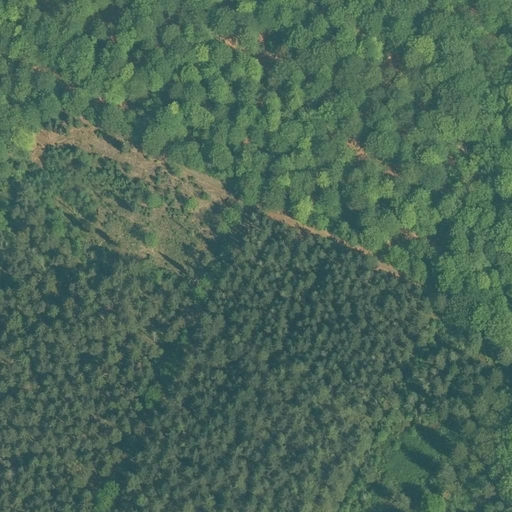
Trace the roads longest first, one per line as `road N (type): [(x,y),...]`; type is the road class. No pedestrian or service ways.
road 1 (track): [(46,104),(305,227)]
road 2 (track): [(511,328),(305,227)]
road 3 (track): [(445,511),(511,376)]
